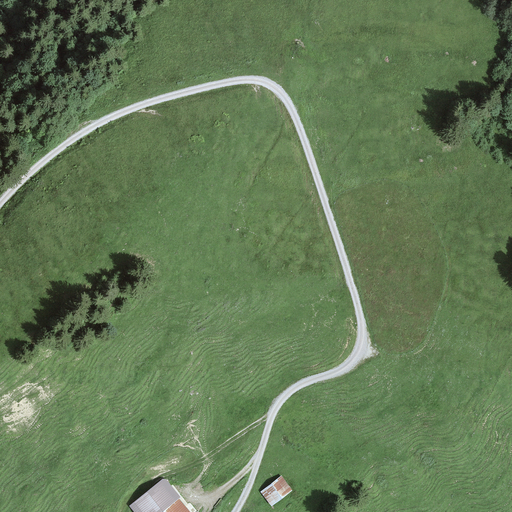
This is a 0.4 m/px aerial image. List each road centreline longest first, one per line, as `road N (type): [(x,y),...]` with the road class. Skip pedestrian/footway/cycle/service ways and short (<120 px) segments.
road 1 (track): [(0,209),(68,144),(136,108),(239,80),(268,82),(284,94),(344,259),(363,337),(351,365),(283,398),(235,511)]
road 2 (track): [(123,511),(158,475),(274,412)]
